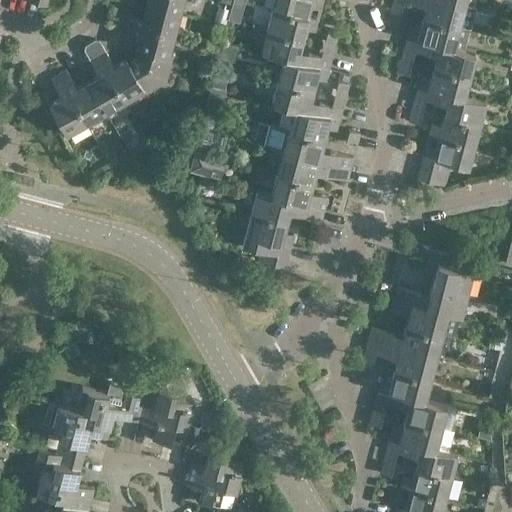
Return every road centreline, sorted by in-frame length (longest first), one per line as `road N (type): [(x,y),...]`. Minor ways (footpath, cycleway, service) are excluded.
road 1 (tertiary): [(231,375),(166,268),(136,237),(0,204)]
road 2 (residential): [(316,313),(371,205),(418,209),(511,182)]
road 3 (residential): [(374,511),(359,491),(351,407),(316,313)]
road 4 (tertiary): [(313,511),(231,375)]
road 5 (residential): [(0,22),(39,41),(66,41),(85,23),(92,0)]
road 6 (residential): [(153,511),(162,477),(147,462),(124,468),(122,508)]
